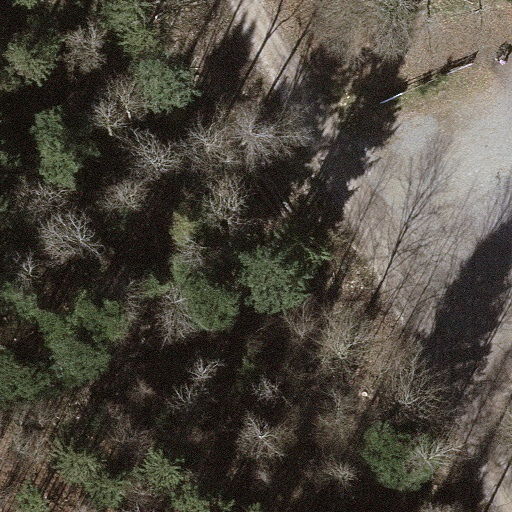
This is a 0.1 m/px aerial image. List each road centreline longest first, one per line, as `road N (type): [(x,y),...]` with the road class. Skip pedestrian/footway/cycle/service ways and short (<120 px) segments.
road 1 (track): [(253,0),(452,393)]
road 2 (track): [(452,393),(511,500)]
